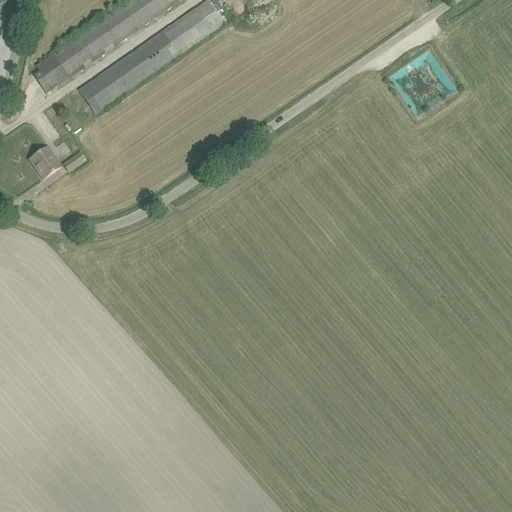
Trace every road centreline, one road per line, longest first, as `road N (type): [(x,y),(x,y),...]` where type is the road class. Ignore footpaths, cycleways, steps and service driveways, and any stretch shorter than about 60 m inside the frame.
road 1 (unclassified): [(0,213),(63,235),(122,228),(170,204),(459,0)]
road 2 (unknown): [(1,123),(25,116),(188,0)]
road 3 (unclassified): [(0,125),(22,54),(26,0)]
